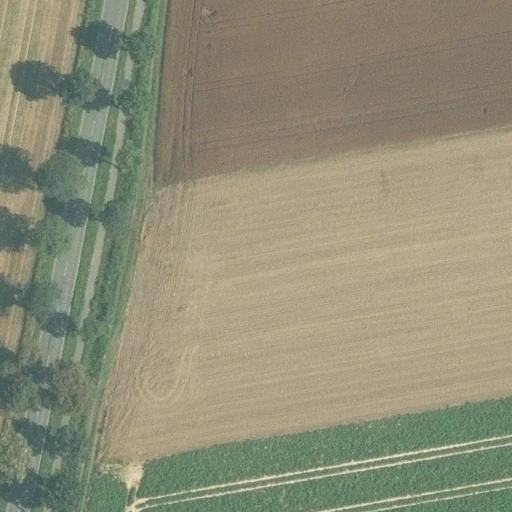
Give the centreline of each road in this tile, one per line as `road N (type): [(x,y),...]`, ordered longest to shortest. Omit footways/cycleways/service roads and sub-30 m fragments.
road 1 (secondary): [(14,511),(108,0)]
road 2 (track): [(166,0),(146,187),(78,511)]
